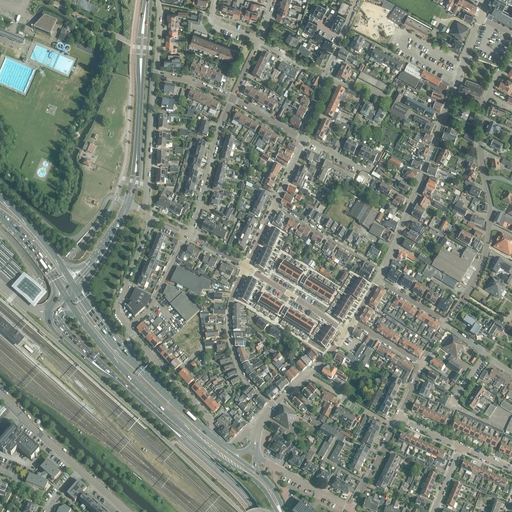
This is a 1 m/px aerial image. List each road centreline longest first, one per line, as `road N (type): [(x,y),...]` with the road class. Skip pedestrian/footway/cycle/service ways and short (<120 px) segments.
road 1 (secondary): [(48,313),(62,338),(253,511)]
road 2 (primary): [(78,316),(151,398),(258,483),(277,511)]
road 3 (secondary): [(258,511),(57,317)]
road 4 (residential): [(445,322),(475,280),(488,241),(479,157),(484,105)]
road 5 (primary): [(222,446),(137,366),(78,291)]
road 6 (secondary): [(127,202),(146,0)]
road 7 (residential): [(383,269),(452,92)]
road 8 (residential): [(273,405),(237,368),(228,342),(228,314),(245,266)]
road 9 (residential): [(188,235),(232,98)]
road 10 (residential): [(104,204),(78,237),(65,239),(0,182)]
road 11 (residential): [(142,209),(154,73)]
road 12 (residential): [(273,205),(383,269)]
road 13 (residential): [(210,420),(128,329)]
road 14 (residential): [(245,266),(347,331)]
